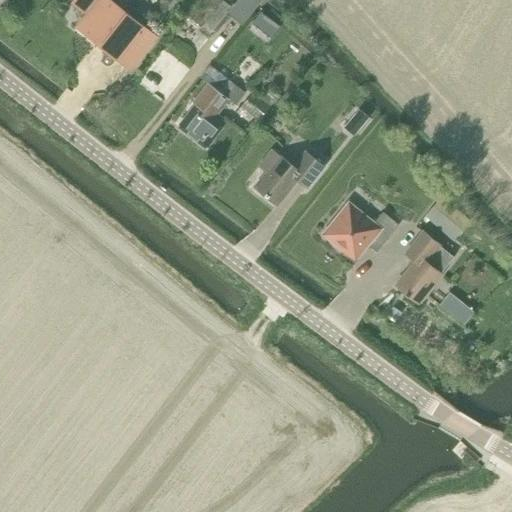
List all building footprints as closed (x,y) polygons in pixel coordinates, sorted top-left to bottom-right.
[(106,53),(103,57),(104,65),(112,64),(115,60),(130,72),(157,37),(110,0),(72,0),(70,3),(85,15),(75,28),(106,53)] [(210,35),(232,8),(222,0),(207,0),(192,20),(210,35)] [(208,83),(229,100),(230,99),(236,103),(244,93),(208,65),(199,76),(208,83)] [(195,105),(178,127),(206,149),(223,126),(214,120),(229,100),(208,83),(193,103),(195,105)] [(279,96),(270,88),(261,99),(270,106),(279,96)] [(258,121),(269,108),(252,94),(241,107),(258,121)] [(369,118),(358,110),(344,128),(354,136),(369,118)] [(280,156),(279,157),(272,151),(259,166),(267,173),(255,188),(277,205),(297,180),(306,188),(323,167),(306,152),(294,167),(280,156)] [(442,194),(424,214),(453,239),(471,219),(442,194)] [(323,235),(355,260),(371,240),(381,247),(398,225),(383,213),(374,224),(349,203),(323,235)] [(415,262),(395,286),(418,304),(441,274),(426,262),(440,246),(423,232),(406,254),(415,262)]
